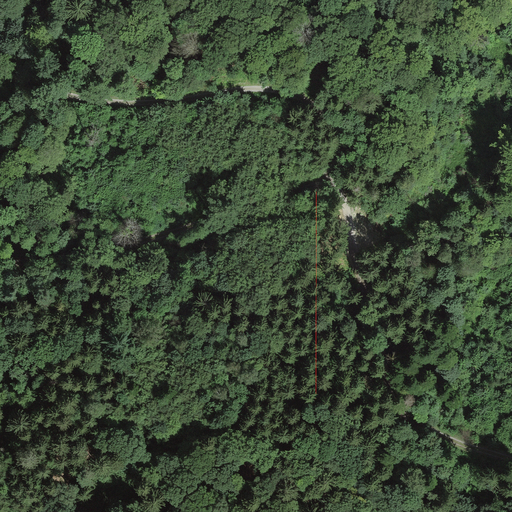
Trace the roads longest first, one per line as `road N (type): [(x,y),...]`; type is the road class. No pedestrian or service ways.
road 1 (track): [(0,263),(156,238),(304,188),(324,178),(337,136),(330,118),(299,92),(253,87),(148,103),(30,88),(0,73)]
road 2 (track): [(511,460),(401,410),(344,201),(324,178)]
